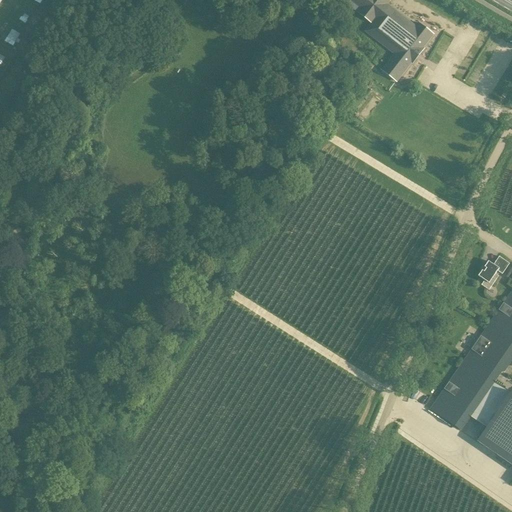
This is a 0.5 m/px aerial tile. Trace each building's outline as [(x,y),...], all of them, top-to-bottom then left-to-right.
[(338,0),(343,4),(357,14),(358,12),(372,23),(387,4),(390,0),(389,0),(338,0)] [(387,4),(372,23),(365,32),(395,54),(382,70),(396,81),(433,34),(419,22),(416,27),(387,4)] [(21,12),(18,20),(28,24),(31,15),(21,12)] [(0,35),(0,38),(14,46),(20,35),(5,27),(0,35)] [(502,274),(509,263),(498,256),(493,265),(488,261),(484,267),(486,268),(484,271),(482,270),(478,276),(484,280),(481,285),(488,290),(498,276),(495,274),(497,270),(502,274)] [(511,290),(430,409),(461,430),(511,355),(511,290)] [(487,427),(477,441),(511,465),(511,392),(487,427)]
